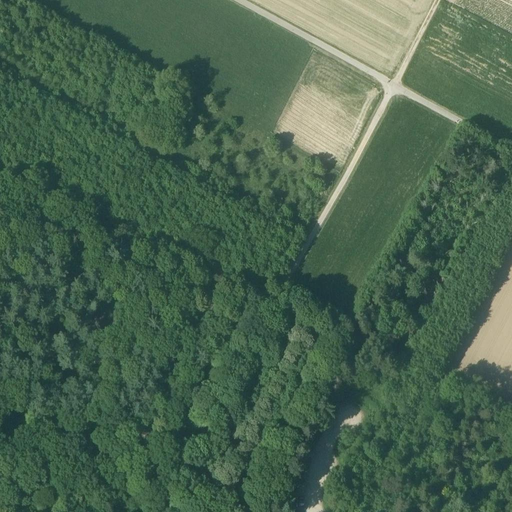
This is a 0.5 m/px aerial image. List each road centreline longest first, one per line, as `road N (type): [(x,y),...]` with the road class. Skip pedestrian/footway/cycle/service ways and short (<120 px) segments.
road 1 (unclassified): [(163,498),(391,85)]
road 2 (residential): [(391,85),(236,0)]
road 3 (residential): [(511,150),(391,85)]
